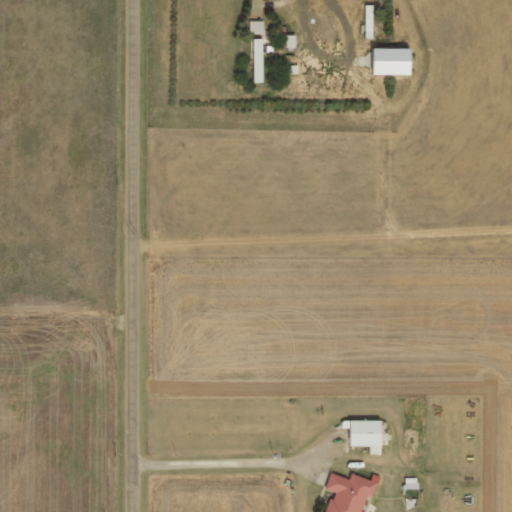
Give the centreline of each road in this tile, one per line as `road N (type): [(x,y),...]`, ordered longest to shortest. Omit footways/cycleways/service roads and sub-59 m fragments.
road 1 (residential): [(130,511),(133,0)]
road 2 (residential): [(133,204),(511,189)]
